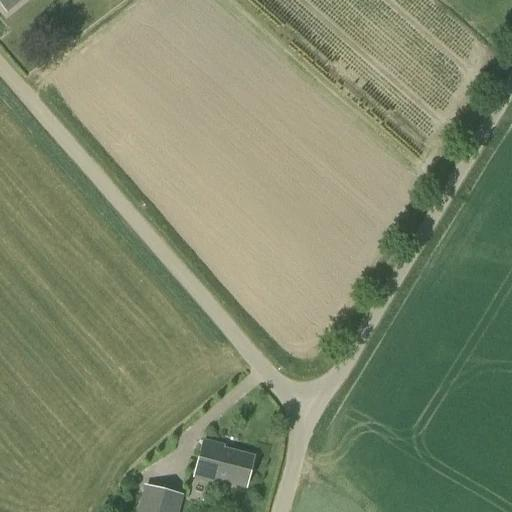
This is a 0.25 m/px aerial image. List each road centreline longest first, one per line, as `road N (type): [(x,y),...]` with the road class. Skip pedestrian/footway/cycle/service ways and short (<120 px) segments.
road 1 (unclassified): [(306,423),(0,53)]
road 2 (unclassified): [(306,423),(405,278),(511,93)]
